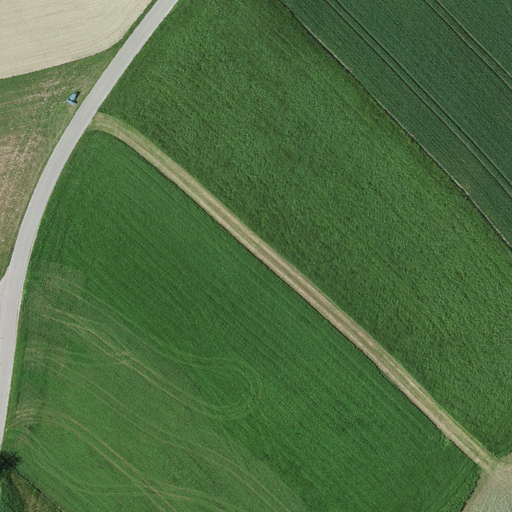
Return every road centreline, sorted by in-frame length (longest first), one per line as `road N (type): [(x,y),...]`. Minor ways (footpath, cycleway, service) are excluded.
road 1 (track): [(83,115),(132,133),(479,455)]
road 2 (unclassified): [(0,396),(15,272),(37,203),(83,115),(167,0)]
